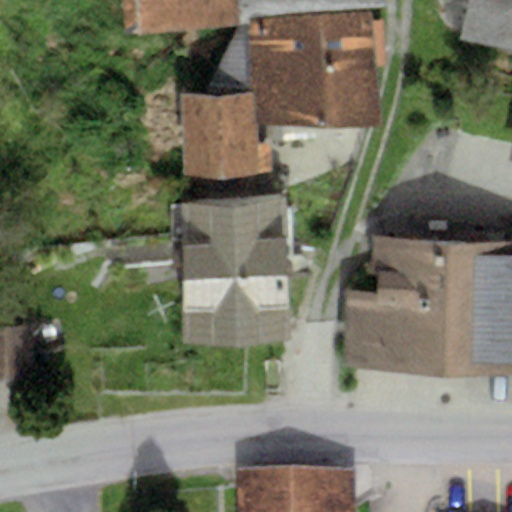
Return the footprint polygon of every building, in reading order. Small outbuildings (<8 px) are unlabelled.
[(401,0),(149,0),(152,39),(255,32),(377,22),(403,20),(401,0)] [(511,0),(468,0),(480,2),(472,42),(511,50),(511,0)] [(377,22),(255,32),(261,101),(263,131),(385,122),(377,22)] [(261,101),(194,106),(199,179),(266,174),(263,131),(261,101)] [(295,208),(196,209),(197,346),(265,345),(297,345),(296,311),(296,242),(295,208)] [(511,261),(385,259),(384,307),(356,307),(355,371),(421,373),(455,374),(489,374),(511,375),(511,261)] [(36,342),(0,342),(0,392),(38,391),(36,342)] [(363,511),(364,491),(243,490),(242,511),(363,511)]
